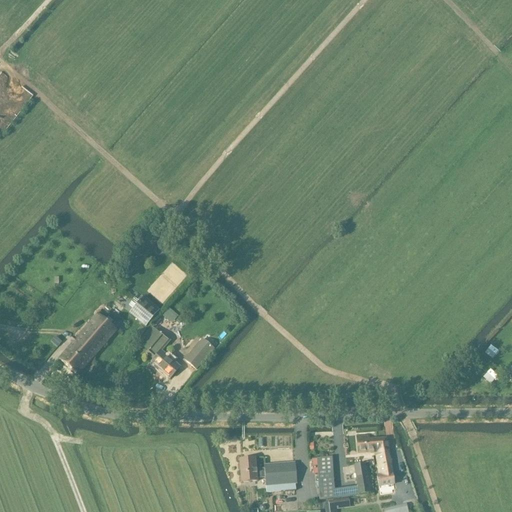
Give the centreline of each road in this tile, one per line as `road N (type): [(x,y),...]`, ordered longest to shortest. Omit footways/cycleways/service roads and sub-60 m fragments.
road 1 (track): [(439,511),(390,387),(325,369),(255,307),(174,216),(0,61)]
road 2 (unclassified): [(511,412),(114,413),(0,370)]
road 3 (track): [(174,216),(362,0)]
road 4 (track): [(81,511),(51,431),(22,410),(31,385)]
